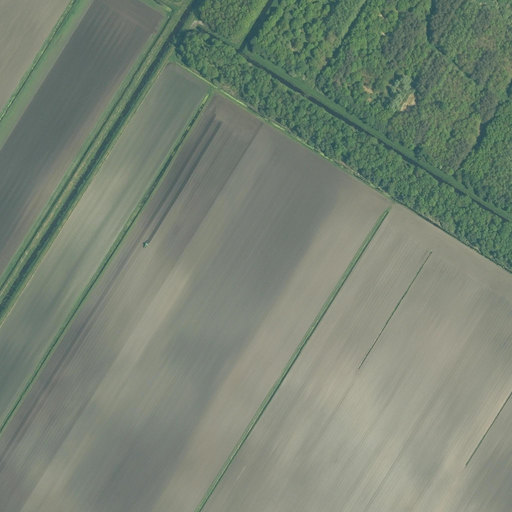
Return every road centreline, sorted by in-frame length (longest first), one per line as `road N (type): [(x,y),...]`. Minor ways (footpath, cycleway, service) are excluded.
road 1 (track): [(0,326),(204,0)]
road 2 (track): [(179,11),(0,298)]
